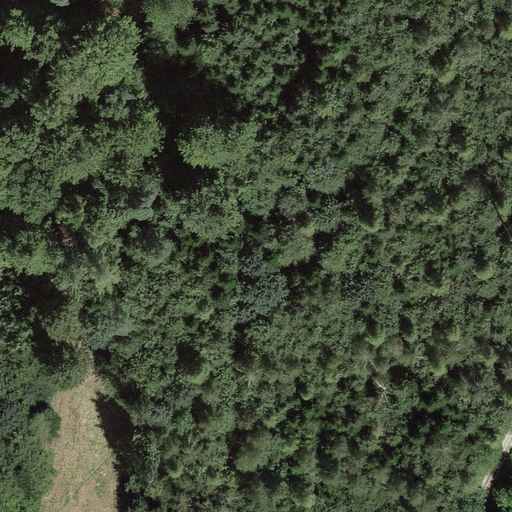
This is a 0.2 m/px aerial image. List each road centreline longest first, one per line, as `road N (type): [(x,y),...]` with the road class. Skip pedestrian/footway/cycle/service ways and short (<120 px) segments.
road 1 (track): [(437,0),(382,130),(326,215),(229,338),(51,511)]
road 2 (track): [(0,190),(63,120),(131,26),(140,0)]
